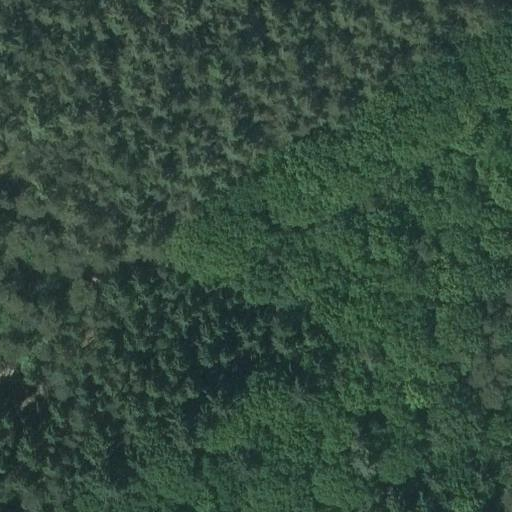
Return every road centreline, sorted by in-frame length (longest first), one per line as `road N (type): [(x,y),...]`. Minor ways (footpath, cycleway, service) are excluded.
road 1 (track): [(166,228),(196,240),(246,279),(460,373),(483,402),(495,511)]
road 2 (track): [(166,228),(511,10)]
road 3 (track): [(0,136),(100,273)]
road 4 (track): [(0,380),(100,273)]
